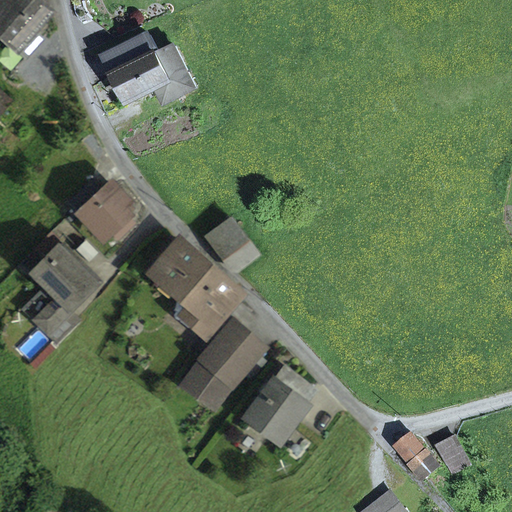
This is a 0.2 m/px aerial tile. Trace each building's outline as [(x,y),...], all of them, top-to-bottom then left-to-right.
[(38,38),(31,32),(51,10),(42,0),(3,0),(0,4),(0,31),(24,54),(38,38)] [(197,89),(176,47),(160,54),(151,35),(107,57),(130,103),(157,89),(172,82),(180,97),(197,89)] [(164,105),(180,97),(172,82),(157,89),(164,105)] [(0,92),(0,114),(11,102),(0,92)] [(91,182),(70,202),(104,239),(112,231),(118,237),(133,224),(127,218),(129,215),(127,213),(132,209),(127,204),(129,202),(113,185),(102,194),(91,182)] [(209,235),(238,272),(260,255),(232,218),(209,235)] [(184,315),(206,334),(229,310),(231,307),(241,296),(179,240),(155,268),(163,275),(195,302),(184,315)] [(71,311),(101,282),(63,244),(34,273),(57,297),(71,311)] [(65,316),(71,311),(57,297),(34,320),(48,334),(65,316)] [(233,384),(264,347),(234,322),(238,318),(229,310),(206,334),(216,343),(201,361),(233,384)] [(56,342),(74,325),(65,316),(48,334),(56,342)] [(183,384),(215,408),(233,384),(201,361),(183,384)] [(247,417),(280,441),(308,404),(304,401),(314,388),(285,366),(247,417)] [(414,434),(398,447),(405,456),(420,443),(414,434)] [(453,474),(471,465),(457,438),(439,447),(453,474)] [(420,443),(405,456),(411,463),(427,451),(420,443)] [(427,451),(411,463),(417,471),(433,458),(427,451)] [(417,471),(424,479),(439,466),(433,458),(417,471)] [(378,504),(384,511),(406,511),(392,493),(378,504)]
